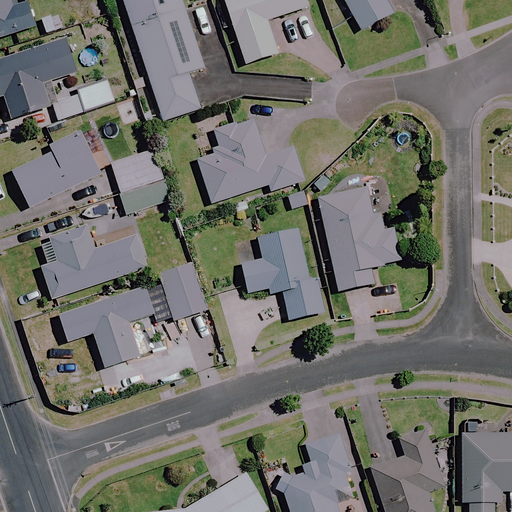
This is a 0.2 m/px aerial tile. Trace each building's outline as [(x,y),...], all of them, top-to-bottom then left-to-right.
[(14,8),(11,0),(0,0),(0,41),(36,29),(28,4),(14,8)] [(108,17),(103,0),(97,0),(88,3),(93,21),(108,17)] [(204,71),(180,0),(120,0),(163,124),(200,112),(188,76),(204,71)] [(308,9),(304,0),(225,0),(224,1),(246,68),(279,57),(267,23),(308,9)] [(342,0),(361,34),(393,17),(383,0),(342,0)] [(62,32),(60,17),(42,20),(44,35),(62,32)] [(109,79),(76,89),(79,97),(57,104),(51,83),(77,74),(66,40),(0,61),(0,100),(4,99),(12,123),(53,110),(57,124),(117,105),(109,79)] [(263,160),(252,123),(216,134),(222,154),(197,161),(211,206),(268,188),(270,195),(305,184),(294,150),(263,160)] [(50,146),(54,154),(12,174),(30,211),(102,176),(86,144),(80,131),(50,146)] [(170,205),(154,152),(110,165),(126,218),(170,205)] [(373,218),(367,191),(319,201),(339,294),(374,287),(370,271),(401,264),(394,230),(385,232),(381,216),(373,218)] [(48,266),(41,268),(52,302),(149,271),(135,227),(121,232),(124,243),(95,253),(86,227),(51,239),(52,244),(42,248),(48,266)] [(309,279),(299,232),(259,240),(264,261),(242,266),(249,296),(268,291),(270,298),(282,295),(288,323),(322,316),(314,278),(309,279)] [(207,313),(192,267),(159,277),(173,324),(207,313)] [(154,316),(145,289),(58,319),(67,345),(92,336),(104,370),(140,358),(129,325),(154,316)] [(444,489),(427,433),(399,442),(404,459),(371,469),(384,511),(432,511),(427,494),(444,489)] [(349,468),(338,436),(305,447),(312,468),(279,479),(289,511),(338,511),(335,501),(351,496),(343,470),(349,468)] [(511,437),(464,436),(462,505),(468,505),(467,511),(494,511),(495,493),(511,493),(511,437)] [(267,511),(246,475),(184,511),(182,511),(267,511)]
